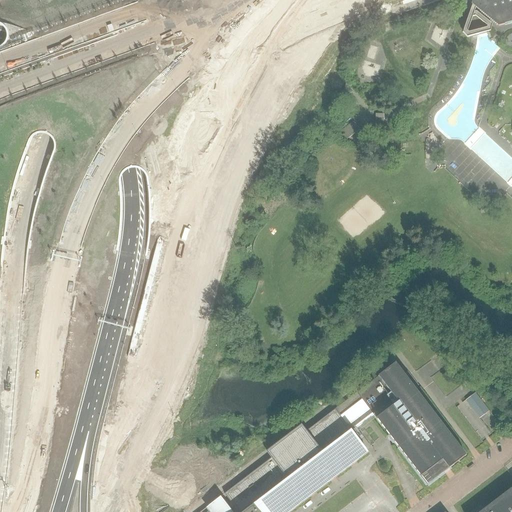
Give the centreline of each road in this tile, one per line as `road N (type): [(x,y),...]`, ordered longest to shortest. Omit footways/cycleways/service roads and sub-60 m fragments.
road 1 (trunk): [(22,511),(63,265),(106,153),(183,65),(306,0)]
road 2 (trunk): [(97,511),(200,119),(235,63),(321,0)]
road 3 (trunk): [(147,0),(80,68),(33,168),(11,285),(0,446)]
road 4 (trunk): [(82,429),(123,266),(126,172),(110,124),(73,74),(0,41)]
road 5 (trunk): [(0,84),(237,0)]
road 6 (trunk): [(177,0),(0,63)]
